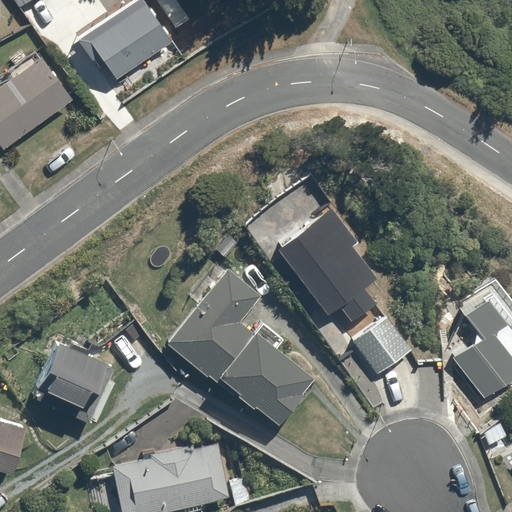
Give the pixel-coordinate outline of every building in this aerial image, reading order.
[(142,0),(131,0),(72,38),(90,66),(100,59),(114,81),(171,45),(142,0)] [(0,82),(0,151),(67,103),(35,58),(0,82)] [(331,208),(273,252),(323,318),(334,310),(347,327),(376,305),(363,288),(373,280),(346,245),(354,239),(331,208)] [(220,268),(163,346),(275,428),(311,379),(233,322),(255,293),(220,268)] [(478,337),(448,359),(476,399),(511,374),(511,317),(488,284),(456,307),(478,337)] [(383,316),(347,342),(372,377),(408,351),(383,316)] [(58,339),(30,397),(84,423),(113,365),(58,339)] [(20,429),(0,423),(0,472),(7,475),(20,429)] [(108,465),(118,511),(164,511),(232,497),(220,441),(108,465)]
